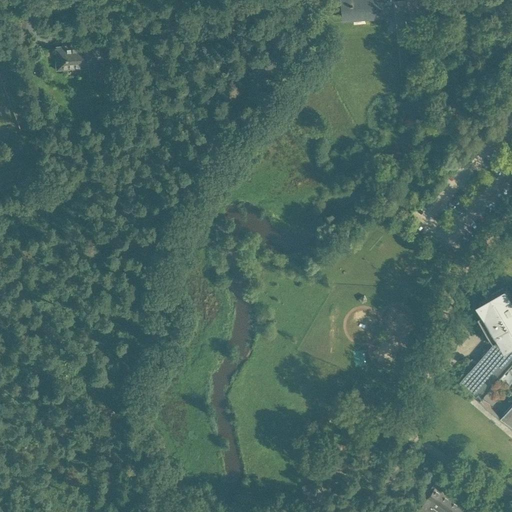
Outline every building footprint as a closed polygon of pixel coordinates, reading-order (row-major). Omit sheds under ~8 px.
[(341,2),(341,3),(342,11),(343,11),(344,17),(360,15),(361,15),(368,14),(379,13),(379,14),(384,14),(383,2),(394,1),(395,3),(397,29),(398,34),(407,33),(406,19),(419,18),(419,17),(417,0),(341,0),(342,1),(341,2)] [(56,49),(57,52),(57,60),(65,59),(65,67),(88,65),(89,76),(103,74),(101,47),(87,48),(88,50),(75,52),(74,44),(57,46),(57,49),(56,49)] [(259,63),(267,71),(273,66),(277,70),(288,58),(276,46),(259,63)] [(26,117),(28,124),(40,121),(37,113),(26,117)] [(490,300),(483,294),(486,297),(480,301),(485,310),(479,314),(494,340),(500,337),(505,346),(511,342),(511,294),(511,295),(506,286),(492,294),(493,294),(495,298),(490,300)] [(370,397),(364,408),(373,413),(379,402),(370,397)] [(511,404),(500,418),(511,428),(511,404)] [(483,410),(493,421),(498,417),(488,406),(483,410)] [(332,457),(332,469),(356,469),(356,457),(332,457)] [(321,483),(309,484),(311,508),(323,507),(321,483)] [(432,490),(420,507),(427,511),(433,511),(434,511),(435,511),(472,511),(474,510),(464,504),(463,505),(442,491),(443,489),(434,483),(430,489),(432,490)]
